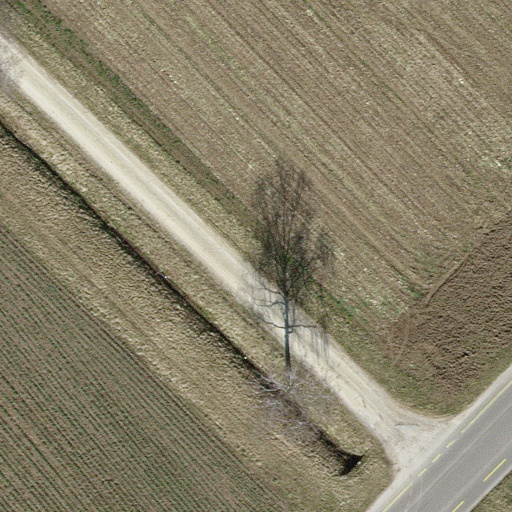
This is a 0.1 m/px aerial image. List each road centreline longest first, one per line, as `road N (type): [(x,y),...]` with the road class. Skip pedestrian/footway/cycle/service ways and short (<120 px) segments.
road 1 (track): [(453,471),(0,48)]
road 2 (tertiary): [(417,511),(511,412)]
